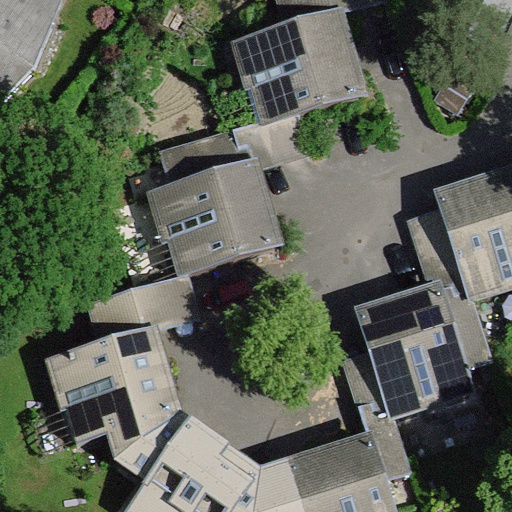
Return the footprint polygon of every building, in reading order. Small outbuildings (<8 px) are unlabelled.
[(0,0),(0,122),(47,92),(75,0),(0,0)] [(263,134),(372,102),(348,19),(239,50),(263,134)] [(176,183),(251,162),(242,130),(167,151),(176,183)] [(181,284),(290,253),(266,169),(157,200),(181,284)] [(511,174),(440,200),(477,306),(511,294),(511,174)] [(363,322),(400,428),(483,400),(446,293),(363,322)] [(76,452),(185,421),(160,337),(52,368),(76,452)] [(258,487),(194,440),(138,511),(405,511),(383,447),(258,487)]
